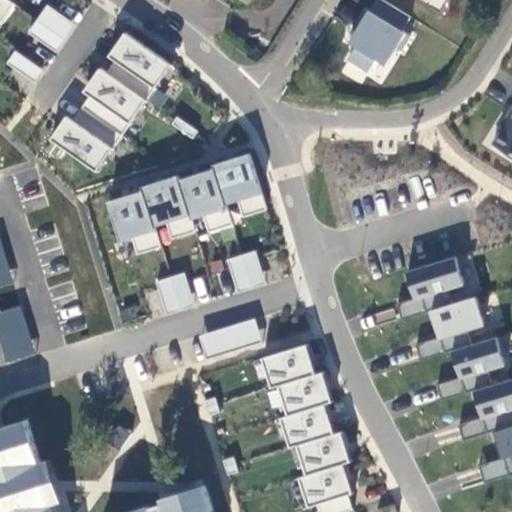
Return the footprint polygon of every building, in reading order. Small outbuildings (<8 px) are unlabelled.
[(374,86),(413,18),(381,0),(373,0),(337,66),(374,86)] [(58,52),(76,24),(46,4),(27,32),(58,52)] [(120,32),(52,142),(99,171),(144,98),(153,103),(176,66),(120,32)] [(12,51),(5,64),(35,80),(42,66),(12,51)] [(511,153),(511,107),(500,127),(502,128),(493,142),(511,153)] [(253,157),(104,195),(116,243),(131,239),(134,254),(164,246),(162,240),(200,230),(201,234),(232,226),(226,206),(236,203),(240,217),(266,210),(253,157)] [(0,235),(0,287),(13,284),(0,235)] [(226,259),(236,292),(265,283),(255,250),(226,259)] [(452,336),(486,328),(466,254),(398,271),(410,314),(427,310),(435,339),(417,344),(421,356),(455,347),(452,336)] [(156,280),(166,313),(194,305),(184,272),(156,280)] [(21,305),(0,310),(0,345),(4,362),(34,354),(21,305)] [(205,357),(261,339),(254,318),(198,335),(205,357)] [(461,375),(503,370),(499,341),(450,347),(455,381),(440,383),(442,394),(463,391),(461,375)] [(307,345),(264,355),(301,510),(316,506),(317,511),(353,511),(356,511),(337,433),(336,434),(320,371),(314,372),(307,345)] [(511,378),(470,388),(478,418),(460,422),(463,436),(492,429),(500,460),(481,464),(485,478),(511,471),(511,378)] [(28,421),(0,427),(0,511),(59,511),(47,459),(38,461),(28,421)] [(213,511),(208,489),(110,511),(213,511)] [(398,511),(399,511),(396,501),(378,507),(380,511),(398,511)]
